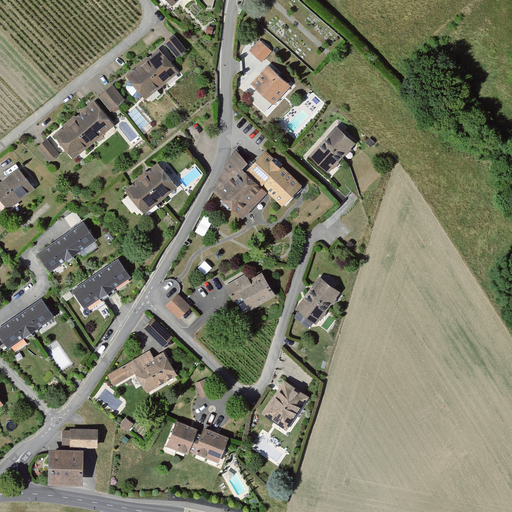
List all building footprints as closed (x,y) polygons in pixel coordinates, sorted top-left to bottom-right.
[(182,0),(164,0),(174,9),(182,0)] [(188,51),(175,36),(165,45),(178,60),(188,51)] [(261,40),(250,53),(263,65),(274,52),(261,40)] [(159,50),(126,77),(147,103),(180,76),(159,50)] [(269,66),(252,86),(276,107),(293,87),(269,66)] [(115,87),(100,99),(113,114),(127,103),(115,87)] [(96,102),(54,136),(75,161),(116,126),(96,102)] [(337,127),(309,158),(330,178),(359,146),(337,127)] [(47,141),(38,148),(50,164),(59,157),(47,141)] [(216,193),(250,215),(269,197),(290,207),(307,189),(266,149),(253,168),(234,153),(216,193)] [(126,190),(146,215),(179,189),(159,164),(126,190)] [(0,199),(10,212),(36,191),(19,170),(0,184),(0,199)] [(39,256),(52,275),(97,243),(84,224),(39,256)] [(118,262),(74,293),(86,311),(131,280),(118,262)] [(247,273),(223,288),(234,306),(244,299),(252,311),(277,296),(264,274),(252,281),(247,273)] [(320,276),(297,311),(319,326),(343,293),(320,276)] [(179,293),(166,307),(179,320),(193,306),(179,293)] [(43,302),(0,330),(0,338),(8,351),(54,320),(43,302)] [(155,320),(145,329),(163,349),(174,339),(155,320)] [(151,350),(107,377),(115,388),(134,375),(147,393),(180,376),(165,352),(156,356),(151,350)] [(206,379),(195,384),(203,399),(213,394),(206,379)] [(286,379),(261,413),(288,431),(312,397),(286,379)] [(134,426),(126,419),(120,427),(129,433),(134,426)] [(177,422),(168,448),(188,455),(189,451),(221,462),(230,436),(205,426),(203,431),(177,422)] [(100,432),(64,431),(63,449),(99,450),(100,432)] [(87,452),(52,449),(50,484),(84,486),(87,452)]
